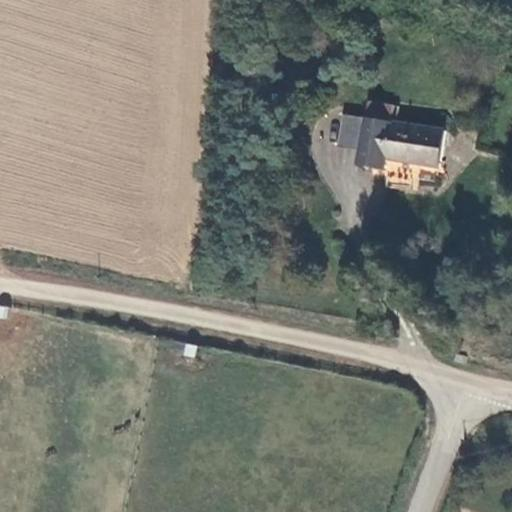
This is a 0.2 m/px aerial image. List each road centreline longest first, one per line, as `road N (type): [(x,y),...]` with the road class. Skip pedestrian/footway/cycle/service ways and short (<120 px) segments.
road 1 (unclassified): [(0,284),(335,345),(467,383)]
road 2 (unclassified): [(467,383),(420,511)]
